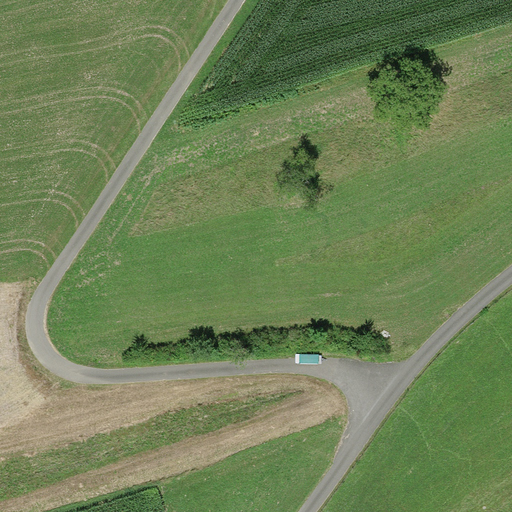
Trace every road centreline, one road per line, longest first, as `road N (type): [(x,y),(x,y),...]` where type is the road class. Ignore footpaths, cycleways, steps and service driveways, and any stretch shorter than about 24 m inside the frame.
road 1 (track): [(236,0),(48,284),(35,319),(41,346),(78,373),(313,367),(348,374),(387,398)]
road 2 (unclassified): [(511,273),(423,355),(306,511)]
